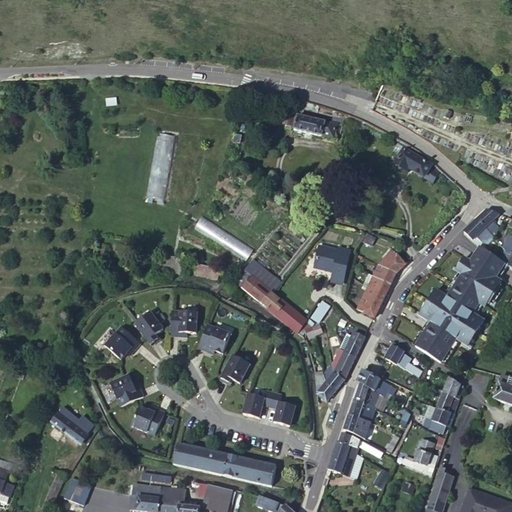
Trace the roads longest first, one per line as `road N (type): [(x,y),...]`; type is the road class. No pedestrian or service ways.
road 1 (residential): [(241,80),(356,109),(428,148),(482,199)]
road 2 (unknown): [(422,264),(380,232),(312,218),(280,202),(273,156),(285,147),(312,151)]
road 3 (residential): [(449,511),(459,479),(450,457),(472,388),(376,327)]
road 4 (unclassified): [(0,72),(139,70),(241,80)]
road 5 (track): [(511,161),(365,104),(356,109)]
road 6 (residential): [(376,327),(402,285),(482,199)]
road 7 (residential): [(217,420),(158,383),(157,365),(179,358),(200,388)]
road 8 (residential): [(324,452),(376,327)]
